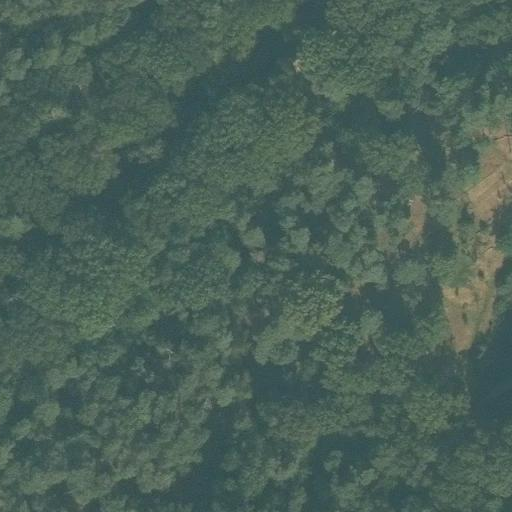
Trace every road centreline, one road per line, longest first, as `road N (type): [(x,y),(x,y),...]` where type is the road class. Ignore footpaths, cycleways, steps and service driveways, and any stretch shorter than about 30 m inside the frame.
road 1 (track): [(0,401),(167,248),(234,163),(312,130)]
road 2 (track): [(312,130),(477,0)]
